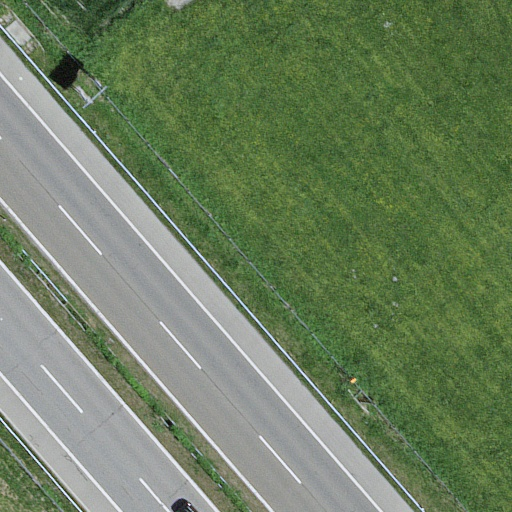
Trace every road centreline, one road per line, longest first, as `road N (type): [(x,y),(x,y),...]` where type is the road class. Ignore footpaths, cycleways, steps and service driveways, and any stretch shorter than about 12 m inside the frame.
road 1 (motorway): [(328,511),(0,136)]
road 2 (motorway): [(0,305),(179,511)]
